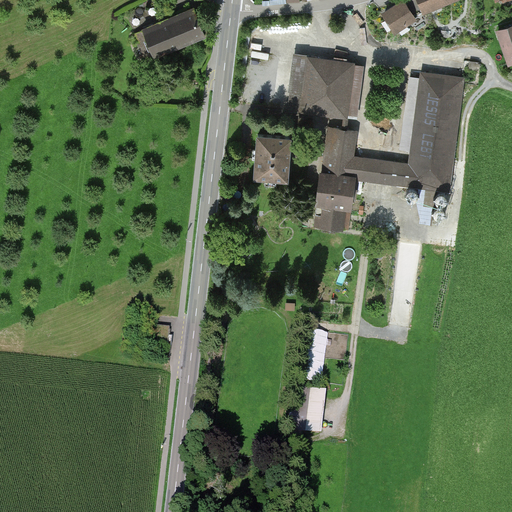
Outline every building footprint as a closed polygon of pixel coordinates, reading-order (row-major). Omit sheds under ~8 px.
[(401,0),(382,13),(397,34),(418,19),(422,11),(417,0),(401,0)] [(417,0),(422,11),(423,14),(457,0),(417,0)] [(203,38),(193,11),(144,30),(155,57),(203,38)] [(511,22),(495,29),(509,65),(511,64),(511,22)] [(355,59),(306,52),(299,104),(348,110),(355,59)] [(358,128),(328,124),(323,165),(354,170),(353,176),(449,189),(465,79),(421,73),(409,165),(355,156),(358,128)] [(293,140),(258,137),(254,180),(288,184),(293,140)] [(323,165),(320,165),(315,200),(349,204),(353,176),(354,170),(323,165)] [(423,200),(418,219),(434,223),(443,191),(429,187),(425,200),(423,200)] [(170,328),(153,326),(150,344),(168,346),(170,328)] [(299,379),(322,382),(328,335),(305,332),(299,379)] [(321,432),(326,390),(295,386),(290,428),(321,432)]
